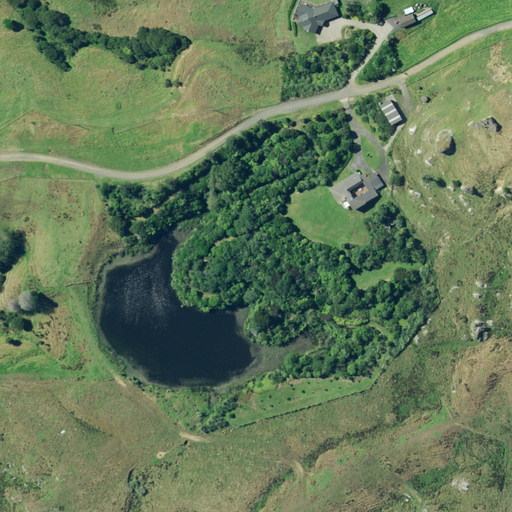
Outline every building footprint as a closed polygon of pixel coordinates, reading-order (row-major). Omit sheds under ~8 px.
[(340,6),(337,0),(336,0),(332,2),(333,5),(316,12),(303,6),(299,17),(302,19),(298,26),(306,29),(305,31),(316,36),(320,27),(323,29),(326,24),(339,18),(334,8),(340,6)] [(415,17),(418,23),(433,15),(430,9),(415,17)] [(417,24),(414,16),(400,22),(404,30),(417,24)] [(401,118),(390,98),(380,103),(391,123),(401,118)] [(449,145),(453,143),(450,138),(446,140),(445,138),(438,141),(443,151),(450,148),(449,145)] [(354,210),(368,202),(367,200),(377,194),(373,188),(380,185),(371,171),(366,174),(362,167),(328,186),(338,203),(341,201),(344,207),(350,204),(354,210)]
